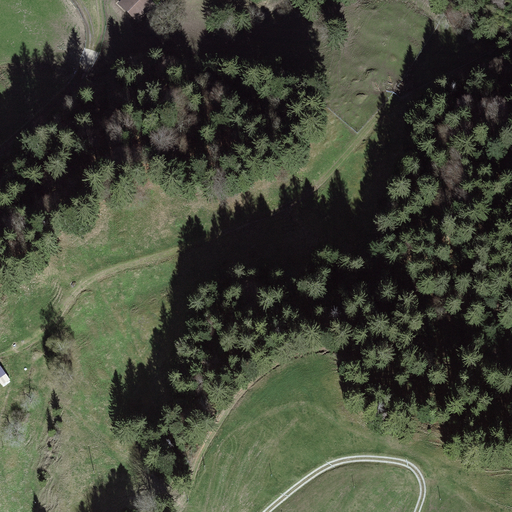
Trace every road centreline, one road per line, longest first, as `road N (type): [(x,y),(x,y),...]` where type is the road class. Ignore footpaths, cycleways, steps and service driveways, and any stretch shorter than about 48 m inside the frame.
road 1 (track): [(0,355),(49,327),(88,281),(303,196),(379,112),(438,32),(448,0)]
road 2 (track): [(171,511),(187,496),(230,407),(275,365),(330,355),(461,361),(493,354),(501,336),(484,235),(511,191)]
road 3 (track): [(417,511),(418,473),(372,458),(330,464),(266,511)]
road 4 (track): [(0,155),(78,80),(90,52)]
